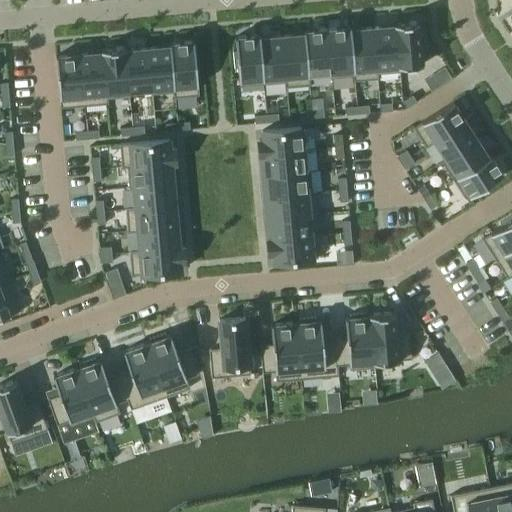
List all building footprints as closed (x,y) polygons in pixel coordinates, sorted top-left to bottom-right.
[(419,21),(395,24),(400,71),(401,71),(400,67),(423,65),(422,51),(425,51),(424,34),(420,35),(419,21)] [(378,26),(373,27),(377,79),(379,79),(378,73),(400,71),(395,24),(394,24),(394,25),(378,26)] [(350,27),(327,29),(332,78),(353,76),(354,81),(355,81),(350,27)] [(351,27),(350,27),(355,81),(377,79),(373,27),(351,29),(351,27)] [(317,30),(304,31),(309,85),(310,85),(310,80),(310,75),(330,73),(331,78),(332,78),(327,29),(317,30)] [(304,33),(282,35),(287,87),(309,85),(304,31),(303,31),(304,33)] [(237,51),(233,51),(235,68),(238,68),(240,86),(264,84),(259,35),(257,35),(248,36),(235,37),(237,51)] [(260,35),(259,35),(264,84),(285,82),(286,87),(287,87),(282,35),(264,37),(260,37),(260,35)] [(194,41),(170,43),(175,97),(199,95),(197,71),(200,71),(199,54),(195,55),(194,41)] [(161,46),(148,48),(152,94),(174,92),(174,97),(175,97),(170,43),(169,43),(169,45),(161,46)] [(125,47),(102,49),(107,103),(108,103),(108,98),(129,96),(125,47)] [(126,47),(125,47),(129,96),(130,96),(130,91),(151,89),(151,94),(152,94),(148,48),(140,48),(126,49),(126,47)] [(81,54),(80,54),(84,105),(107,103),(102,49),(101,49),(101,52),(81,54)] [(60,56),(56,56),(60,108),(84,105),(80,54),(60,56)] [(9,94),(8,82),(0,82),(0,85),(1,95),(9,94)] [(10,106),(9,94),(1,95),(2,107),(10,106)] [(413,94),(403,101),(407,108),(417,101),(413,94)] [(453,102),(414,127),(426,146),(466,121),(453,102)] [(392,103),(380,104),(381,112),(389,111),(393,111),(392,103)] [(369,105),(357,106),(358,114),(370,113),(369,105)] [(357,106),(345,107),(346,115),(358,114),(357,106)] [(324,109),(312,110),(312,118),(324,117),(324,109)] [(312,110),(300,111),(300,119),(312,118),(312,110)] [(278,113),(266,114),(267,122),(279,121),(278,113)] [(266,114),(254,115),(255,123),(267,122),(266,114)] [(189,121),(177,122),(178,130),(190,129),(189,121)] [(466,121),(426,146),(427,147),(435,142),(445,158),(441,161),(442,161),(477,139),(466,121)] [(177,122),(165,123),(166,131),(178,130),(177,122)] [(144,125),(132,126),(133,134),(145,133),(144,125)] [(132,126),(120,128),(121,136),(133,134),(132,126)] [(303,150),(301,127),(262,131),(263,139),(259,140),(260,154),(303,150)] [(99,129),(87,131),(87,139),(89,138),(99,137),(99,129)] [(12,131),(4,132),(5,144),(14,143),(12,131)] [(87,131),(75,132),(75,140),(87,139),(87,131)] [(342,134),(334,135),(335,147),(343,146),(342,134)] [(169,139),(120,144),(122,166),(175,161),(174,148),(170,148),(169,139)] [(477,139),(442,161),(453,179),(454,180),(491,156),(490,155),(488,156),(477,139)] [(15,155),(14,143),(5,144),(6,156),(15,155)] [(343,146),(335,147),(336,159),(344,158),(343,146)] [(406,149),(396,156),(401,162),(411,156),(406,149)] [(303,150),(260,154),(260,155),(264,154),(265,162),(266,175),(310,171),(310,170),(305,170),(304,161),(303,150)] [(99,156),(91,157),(92,169),(100,168),(99,156)] [(411,156),(401,162),(405,169),(415,163),(411,156)] [(491,156),(454,180),(466,199),(480,190),(481,193),(495,184),(494,181),(503,175),(491,156)] [(175,161),(122,166),(122,167),(127,167),(129,187),(173,183),(172,171),(171,163),(175,162),(175,161)] [(100,168),(92,169),(93,181),(101,181),(100,168)] [(310,171),(266,175),(268,195),(268,196),(317,192),(317,190),(312,191),(310,173),(310,171)] [(346,177),(338,178),(339,190),(347,189),(346,177)] [(136,207),(126,208),(126,209),(175,205),(173,183),(129,187),(129,188),(134,188),(136,207)] [(424,184),(418,188),(424,199),(431,194),(424,184)] [(347,189),(339,190),(340,202),(348,201),(347,189)] [(317,192),(268,196),(270,218),(319,213),(317,192)] [(431,194),(424,199),(431,209),(437,204),(431,194)] [(19,198),(10,199),(12,211),(20,210),(19,198)] [(103,199),(95,200),(96,212),(104,211),(103,199)] [(175,205),(126,209),(128,231),(177,226),(175,207),(175,205)] [(21,222),(20,210),(12,211),(13,223),(21,222)] [(104,211),(96,212),(97,224),(105,223),(104,211)] [(272,238),(268,239),(268,240),(321,235),(320,224),(319,213),(270,218),(272,238)] [(502,225),(482,238),(495,258),(511,246),(511,215),(500,222),(502,225)] [(350,220),(342,221),(343,233),(351,232),(350,220)] [(177,226),(128,231),(128,232),(138,231),(140,250),(130,251),(130,252),(183,247),(183,246),(179,247),(177,226)] [(351,232),(343,233),(344,245),(352,244),(351,232)] [(321,235),(268,240),(269,253),(273,253),(274,262),(318,258),(316,236),(321,236),(321,235)] [(111,246),(99,247),(100,255),(112,254),(111,246)] [(511,246),(495,258),(495,259),(507,277),(511,274),(511,246)] [(183,247),(130,252),(132,275),(181,271),(180,262),(184,261),(183,247)] [(112,254),(100,255),(101,263),(113,262),(112,254)] [(0,283),(8,281),(0,257),(0,283)] [(472,258),(465,263),(472,273),(478,269),(472,258)] [(33,259),(25,262),(30,273),(37,270),(33,259)] [(478,269),(472,273),(478,283),(485,279),(478,269)] [(41,282),(37,270),(30,273),(34,284),(41,282)] [(0,319),(19,312),(8,281),(0,283),(0,319)] [(497,297),(490,301),(496,311),(503,307),(497,297)] [(503,307),(496,311),(503,322),(509,317),(503,307)] [(347,337),(335,338),(338,375),(339,375),(338,365),(339,365),(349,364),(350,369),(375,367),(370,314),(369,314),(369,315),(366,316),(366,312),(349,314),(350,317),(345,318),(347,337)] [(395,312),(370,314),(375,367),(400,364),(399,360),(412,358),(409,331),(397,332),(395,312)] [(222,348),(209,349),(212,377),(233,375),(250,374),(250,371),(248,349),(251,348),(250,332),(247,332),(245,318),(245,317),(219,319),(222,348)] [(300,322),(296,322),(301,379),(338,375),(335,338),(323,339),(321,320),(316,320),(316,317),(299,319),(300,322)] [(273,344),(260,345),(262,372),(275,371),(276,381),(301,379),(296,322),(293,322),(271,324),(273,344)] [(177,352),(171,334),(166,336),(165,333),(150,338),(151,341),(147,343),(166,396),(190,388),(187,378),(199,374),(189,348),(177,352)] [(166,396),(147,343),(124,351),(130,369),(119,373),(131,409),(163,398),(166,396)] [(131,409),(119,373),(107,377),(101,359),(96,361),(95,358),(79,363),(81,366),(77,368),(96,421),(120,413),(116,403),(127,399),(131,409)] [(96,421),(77,368),(54,376),(60,394),(48,399),(57,424),(69,420),(71,425),(93,417),(95,422),(96,421)] [(47,429),(38,403),(26,407),(16,380),(0,385),(0,419),(2,419),(11,442),(47,429)] [(432,461),(415,465),(415,466),(419,486),(436,483),(432,462),(432,461)] [(329,478),(309,481),(309,487),(311,495),(332,491),(330,482),(329,478)] [(511,511),(511,482),(490,487),(494,511),(511,511)] [(494,511),(490,487),(450,495),(453,511),(494,511)] [(390,507),(389,507),(389,511),(434,511),(432,499),(413,502),(414,507),(391,511),(390,507)]
